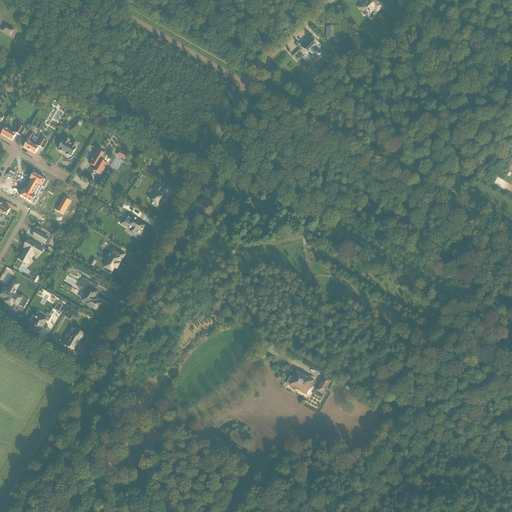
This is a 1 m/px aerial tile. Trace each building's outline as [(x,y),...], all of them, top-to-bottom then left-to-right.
[(360,8),(363,11),(363,12),(362,12),(362,13),(362,14),(363,14),(363,15),(364,15),(365,15),(366,15),(369,12),(369,13),(371,11),(371,10),(374,8),(377,11),(381,7),(374,0),(368,0),(367,1),(368,2),(365,4),(364,4),(360,8)] [(2,31),(10,36),(14,30),(5,25),(2,31)] [(317,44),(312,39),(311,39),(312,39),(305,46),(304,45),(302,47),(303,47),(302,48),(305,51),(304,51),(306,53),(307,53),(311,49),(315,53),(313,55),(317,60),(323,54),(315,46),(317,44)] [(1,134),(12,141),(16,135),(16,134),(21,136),(25,129),(18,125),(14,132),(14,133),(5,128),(1,134)] [(27,141),(23,148),(35,154),(39,148),(38,148),(39,147),(44,149),(48,142),(41,138),(38,143),(32,140),(35,136),(34,135),(31,133),(30,133),(27,140),(28,141),(27,141)] [(70,157),(71,157),(76,148),(75,147),(77,145),(73,142),(72,144),(69,142),(70,140),(66,138),(64,141),(63,140),(58,150),(59,150),(59,151),(63,153),(66,154),(66,155),(70,157)] [(100,160),(104,154),(98,150),(90,163),(91,163),(90,165),(96,168),(94,171),(100,175),(104,168),(105,169),(108,165),(107,164),(100,160)] [(33,173),(30,179),(32,181),(44,188),(48,181),(33,173)] [(32,181),(26,191),(36,197),(42,187),(32,181)] [(152,198),(150,201),(153,203),(152,204),(158,208),(160,203),(159,202),(162,197),(161,196),(165,189),(157,185),(154,190),(156,191),(153,196),(151,195),(152,196),(152,197),(152,198)] [(24,190),(20,196),(34,204),(38,198),(36,197),(26,191),(24,190)] [(10,209),(0,203),(0,211),(6,216),(10,209)] [(59,206),(56,211),(62,214),(65,210),(59,206)] [(144,231),(143,230),(143,229),(145,226),(136,221),(137,220),(133,218),(133,217),(127,213),(121,224),(131,230),(130,232),(134,234),(135,233),(141,236),(144,231)] [(37,239),(44,244),(48,238),(47,237),(40,233),(37,239)] [(20,257),(20,258),(23,260),(24,260),(23,261),(28,264),(32,258),(31,257),(31,256),(33,254),(37,256),(39,252),(41,253),(43,248),(29,240),(26,244),(27,245),(26,247),(25,248),(25,249),(26,250),(24,253),(23,253),(20,257)] [(104,267),(104,268),(108,270),(109,270),(110,270),(112,271),(114,268),(116,269),(120,263),(119,263),(122,259),(121,259),(123,254),(116,250),(114,255),(112,254),(109,258),(110,258),(107,263),(106,263),(106,264),(104,267)] [(82,281),(80,285),(81,284),(83,286),(84,286),(82,290),(86,292),(85,293),(86,292),(87,293),(87,294),(86,294),(85,295),(86,295),(85,296),(84,296),(85,296),(84,298),(83,298),(82,300),(87,303),(86,304),(87,305),(87,303),(91,306),(91,307),(97,310),(100,304),(96,301),(97,300),(96,300),(96,299),(95,299),(93,298),(94,297),(95,295),(96,295),(95,295),(96,294),(96,293),(96,292),(99,287),(91,282),(88,281),(89,281),(83,278),(82,280),(82,281)] [(4,288),(0,294),(0,295),(2,297),(3,297),(3,298),(3,297),(9,301),(8,302),(11,304),(12,303),(14,304),(16,304),(19,306),(20,306),(19,307),(20,307),(20,306),(23,308),(24,308),(29,300),(28,299),(28,300),(25,298),(25,297),(17,292),(16,292),(15,291),(17,288),(11,284),(7,290),(4,288)] [(58,303),(54,310),(58,312),(62,305),(58,303)] [(71,309),(66,317),(70,320),(72,316),(76,318),(78,314),(75,312),(71,309)] [(36,319),(31,327),(32,327),(32,328),(36,330),(37,330),(39,331),(45,321),(48,322),(52,316),(47,314),(44,319),(38,316),(37,318),(36,317),(35,319),(36,319)] [(64,343),(63,345),(64,345),(74,351),(77,345),(79,343),(78,343),(83,334),(77,330),(74,335),(72,334),(69,340),(67,339),(67,338),(66,340),(64,343)] [(234,340),(242,348),(248,342),(241,334),(234,340)] [(314,383),(297,373),(294,378),(290,376),(286,384),(294,388),(294,387),(306,394),(309,387),(311,388),(314,383)] [(317,389),(324,393),(331,381),(324,377),(317,389)] [(381,396),(377,401),(383,405),(387,400),(381,396)]
